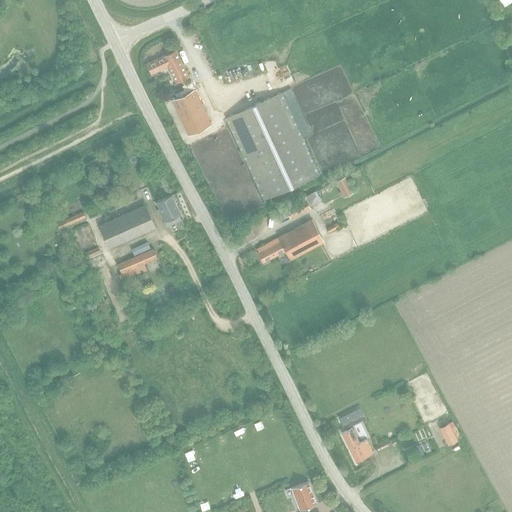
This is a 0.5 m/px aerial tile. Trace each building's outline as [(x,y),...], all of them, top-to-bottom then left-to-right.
[(146,63),(151,74),(168,66),(176,82),(188,76),(176,49),(146,63)] [(171,99),(188,134),(211,124),(195,88),(171,99)] [(265,200),(318,176),(301,137),(310,133),(291,88),(226,118),(265,200)] [(343,197),(353,191),(345,175),(334,181),(343,197)] [(165,221),(181,214),(172,194),(156,201),(159,208),(157,209),(160,214),(161,213),(165,221)] [(292,219),(310,209),(304,198),(298,201),(299,204),(287,210),(292,219)] [(98,224),(109,248),(156,227),(145,204),(98,224)] [(55,222),(58,228),(84,217),(81,211),(55,222)] [(262,263),(269,260),(285,252),(290,260),(324,242),(312,220),(257,249),(258,252),(257,253),(262,263)] [(327,227),(329,232),(340,226),(338,221),(327,227)] [(102,253),(101,253),(98,246),(87,250),(90,258),(80,262),(83,269),(105,260),(102,253)] [(157,256),(153,247),(118,263),(121,272),(119,273),(124,284),(132,280),(130,276),(146,269),(143,262),(157,256)] [(356,460),(373,451),(366,438),(360,442),(352,426),(357,424),(355,419),(347,423),(349,428),(342,431),(356,460)] [(448,422),(439,427),(448,444),(457,440),(448,422)] [(316,503),(308,481),(292,487),(300,509),(316,503)]
